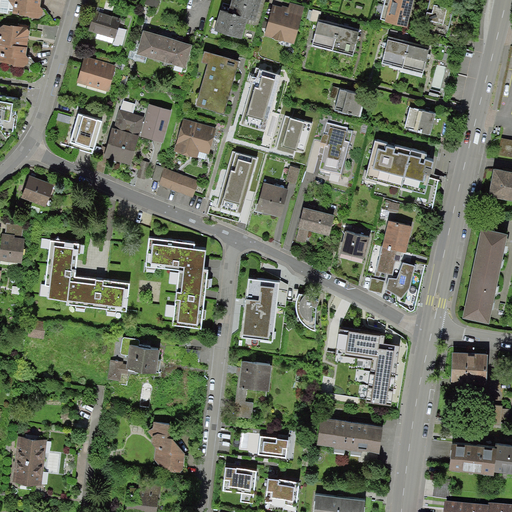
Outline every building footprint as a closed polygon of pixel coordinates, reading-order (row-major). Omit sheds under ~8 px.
[(0,0),(0,13),(7,15),(8,9),(11,9),(11,13),(37,17),(41,13),(42,8),(38,6),(39,0),(0,0)] [(260,0),(230,0),(227,11),(219,9),(213,30),(241,38),(247,18),(255,21),(260,0)] [(412,0),(385,0),(380,19),(407,26),(412,0)] [(428,0),(422,29),(445,34),(456,1),(450,0),(428,0)] [(288,8),(273,4),(264,35),(293,43),(303,7),(289,2),(288,8)] [(121,17),(99,11),(96,21),(91,20),(88,30),(96,32),(94,38),(112,43),(112,45),(122,48),(127,29),(118,26),(121,17)] [(337,25),(317,20),(311,44),(331,50),(337,25)] [(28,26),(3,23),(0,25),(0,43),(10,44),(11,43),(25,44),(28,26)] [(359,31),(338,25),(332,50),(352,55),(359,31)] [(167,36),(143,29),(136,54),(160,61),(167,36)] [(191,43),(167,36),(160,61),(184,68),(191,43)] [(379,60),(423,72),(429,48),(386,36),(379,60)] [(11,45),(0,43),(0,62),(22,66),(25,46),(11,43),(11,45)] [(210,52),(202,79),(230,87),(238,60),(210,52)] [(115,64),(83,55),(76,83),(107,92),(115,64)] [(272,103),(280,75),(256,69),(248,97),(272,103)] [(202,79),(195,105),(222,113),(230,87),(202,79)] [(354,92),(338,88),(333,108),(360,115),(364,100),(354,92)] [(264,132),(272,103),(248,97),(240,125),(264,132)] [(0,128),(5,136),(11,131),(15,126),(19,102),(0,98),(0,128)] [(171,110),(148,104),(139,136),(162,142),(171,110)] [(405,128),(429,134),(436,113),(409,106),(405,128)] [(116,109),(103,156),(129,163),(142,117),(116,109)] [(102,121),(76,112),(65,146),(92,155),(102,121)] [(312,123),(285,115),(275,150),(293,155),(294,150),(304,153),(312,123)] [(216,128),(183,119),(173,152),(196,158),(198,151),(208,154),(216,128)] [(348,128),(326,122),(321,142),(326,143),(319,168),(341,174),(353,131),(347,129),(348,128)] [(511,139),(500,138),(498,155),(511,157),(511,139)] [(363,177),(424,193),(435,153),(373,139),(363,177)] [(232,151),(225,179),(249,186),(257,157),(232,151)] [(150,162),(140,159),(135,177),(144,181),(150,162)] [(164,168),(156,165),(151,180),(159,183),(164,168)] [(300,168),(290,165),(286,181),(296,183),(300,168)] [(511,169),(493,166),(487,195),(511,199),(511,169)] [(197,180),(165,169),(160,185),(192,196),(197,180)] [(53,185),(28,175),(19,198),(44,208),(53,185)] [(225,179),(217,208),(241,214),(249,186),(225,179)] [(287,188),(263,182),(256,210),(280,216),(287,188)] [(334,213),(303,206),(293,241),(304,244),(308,229),(328,234),(334,213)] [(402,250),(406,250),(412,223),(387,219),(377,269),(393,272),(396,258),(400,260),(402,250)] [(507,234),(481,228),(463,317),(489,324),(507,234)] [(371,235),(344,229),(339,250),(365,257),(371,235)] [(14,235),(2,233),(0,247),(0,258),(21,262),(25,239),(14,237),(14,235)] [(194,242),(148,236),(144,266),(204,273),(206,248),(193,246),(194,242)] [(78,243),(49,239),(41,296),(70,300),(78,243)] [(415,266),(403,264),(397,279),(389,279),(386,290),(401,299),(410,289),(415,266)] [(207,274),(177,271),(171,323),(201,327),(207,274)] [(130,282),(74,276),(71,305),(126,311),(130,282)] [(384,281),(370,279),(368,292),(382,294),(384,281)] [(278,283),(249,280),(242,337),(272,340),(278,283)] [(319,299),(305,292),(300,292),(296,299),(296,309),(301,320),(306,326),(314,327),(319,299)] [(46,323),(31,319),(27,338),(42,342),(46,323)] [(385,333),(340,327),(336,355),(372,360),(377,361),(380,344),(384,344),(384,343),(385,333)] [(400,345),(384,343),(384,344),(380,344),(377,361),(372,360),(365,402),(391,406),(400,345)] [(488,346),(453,344),(451,374),(486,376),(488,346)] [(163,350),(129,345),(127,361),(109,359),(106,379),(126,382),(127,373),(139,375),(139,370),(160,373),(163,350)] [(271,364),(241,360),(238,386),(268,390),(271,364)] [(318,445),(379,453),(382,427),(321,420),(318,445)] [(169,423),(153,421),(148,431),(152,435),(152,442),(155,447),(154,457),(171,459),(181,451),(168,435),(169,423)] [(291,436),(257,432),(254,455),(288,459),(291,436)] [(46,440),(17,436),(10,481),(40,485),(46,440)] [(452,443),(449,470),(492,475),(492,472),(495,448),(452,443)] [(511,445),(496,443),(495,448),(492,472),(511,473),(511,445)] [(257,466),(223,463),(220,489),(241,492),(240,501),(253,503),(257,466)] [(293,511),(298,477),(266,474),(263,501),(280,503),(279,511),(293,511)] [(127,488),(124,511),(156,511),(160,482),(140,480),(139,489),(127,488)] [(313,511),(362,511),(364,500),(316,495),(313,511)] [(445,501),(443,511),(487,511),(489,506),(445,501)] [(511,511),(511,504),(489,501),(489,506),(487,511),(511,511)]
